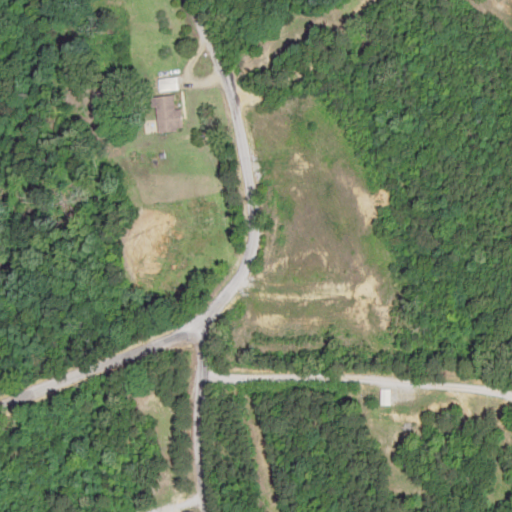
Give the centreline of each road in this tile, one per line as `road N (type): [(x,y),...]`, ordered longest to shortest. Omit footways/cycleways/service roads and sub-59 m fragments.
road 1 (residential): [(243,511),(220,349),(266,240),(261,127),(205,0)]
road 2 (residential): [(0,438),(220,349)]
